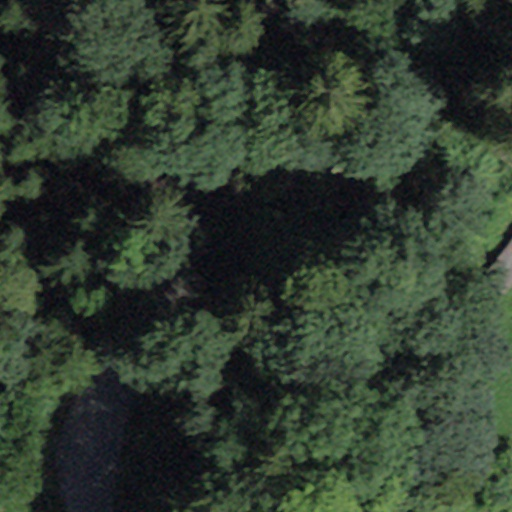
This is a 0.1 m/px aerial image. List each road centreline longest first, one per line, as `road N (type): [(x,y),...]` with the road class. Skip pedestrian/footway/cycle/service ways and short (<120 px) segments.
road 1 (residential): [(92,511),(97,397),(242,0)]
road 2 (track): [(297,0),(511,165)]
